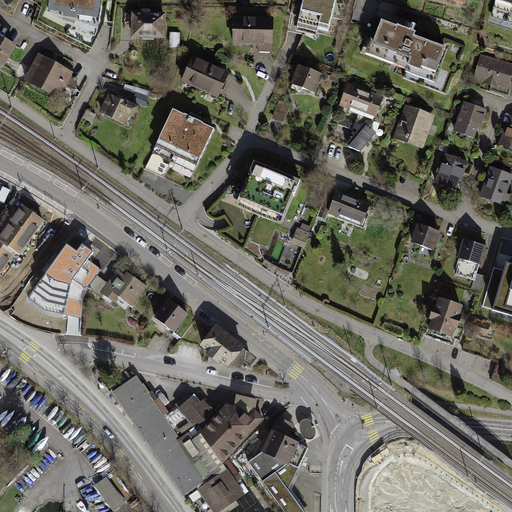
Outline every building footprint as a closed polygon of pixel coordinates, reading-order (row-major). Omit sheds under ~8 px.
[(49,0),(48,13),(64,15),(63,19),(77,21),(77,18),(97,21),(100,0),(49,0)] [(339,0),(338,0),(300,0),(293,29),(328,39),(339,0)] [(142,15),(132,15),(132,41),(166,41),(166,15),(151,15),(151,12),(142,12),(142,15)] [(275,19),(235,18),(235,47),(260,47),(260,53),(274,53),(275,19)] [(450,51),(382,24),(368,60),(437,87),(450,51)] [(18,47),(0,37),(0,65),(7,69),(18,47)] [(74,72),(41,56),(27,83),(59,100),(74,72)] [(232,73),(194,58),(183,83),(221,99),(232,73)] [(511,74),(511,69),(481,60),(473,85),(505,96),(511,74)] [(326,75),(301,66),(293,88),(318,97),(326,75)] [(386,96),(348,83),(341,106),(379,119),(386,96)] [(141,108),(111,93),(101,114),(128,127),(133,116),(136,118),(141,108)] [(290,105),(279,101),(272,120),(278,122),(284,124),(290,105)] [(438,116),(408,105),(396,140),(427,151),(438,116)] [(489,114),(464,105),(454,134),(478,143),(489,114)] [(157,149),(199,168),(217,130),(174,111),(157,149)] [(511,117),(510,117),(499,148),(511,152),(511,117)] [(368,121),(348,147),(363,153),(379,134),(381,126),(368,121)] [(472,162),(447,154),(437,184),(462,193),(472,162)] [(242,208),(291,228),(307,182),(259,163),(242,208)] [(511,181),(511,175),(491,168),(479,201),(502,209),(511,181)] [(328,215),(366,230),(375,208),(337,194),(328,215)] [(23,198),(0,227),(0,272),(18,250),(21,252),(48,217),(23,198)] [(444,234),(420,226),(414,243),(438,252),(444,234)] [(311,234),(297,229),(293,244),(307,248),(311,234)] [(488,247),(466,240),(460,261),(463,262),(459,275),(478,282),(488,247)] [(511,261),(506,260),(492,309),(511,315),(511,261)] [(148,288),(122,272),(108,293),(134,309),(148,288)] [(467,308),(440,300),(430,332),(457,341),(467,308)] [(189,316),(171,301),(154,321),(173,336),(189,316)] [(489,331),(475,327),(474,332),(487,336),(489,331)] [(243,353),(215,331),(203,346),(211,353),(208,357),(219,366),(223,361),(232,367),(243,353)] [(136,378),(113,393),(184,495),(206,479),(208,482),(226,469),(222,462),(201,433),(204,430),(201,427),(215,415),(203,400),(196,406),(190,399),(188,401),(182,395),(174,402),(179,408),(169,415),(157,398),(152,392),(148,395),(147,393),(148,392),(143,385),(142,386),(136,378)] [(204,430),(201,433),(222,462),(262,419),(255,412),(258,402),(247,399),(236,397),(234,407),(227,406),(204,430)] [(248,465),(282,511),(302,511),(288,492),(308,449),(288,439),(294,426),(278,419),(262,455),(248,465)] [(303,422),(300,426),(300,432),(303,437),(307,440),(312,441),(315,438),(317,432),(314,426),(312,423),(308,421),(303,422)] [(208,482),(198,489),(214,511),(218,511),(244,494),(240,490),(242,489),(241,487),(239,487),(231,476),(232,475),(231,474),(230,474),(226,469),(208,482)] [(114,511),(126,504),(106,478),(95,487),(113,511),(114,511)]
